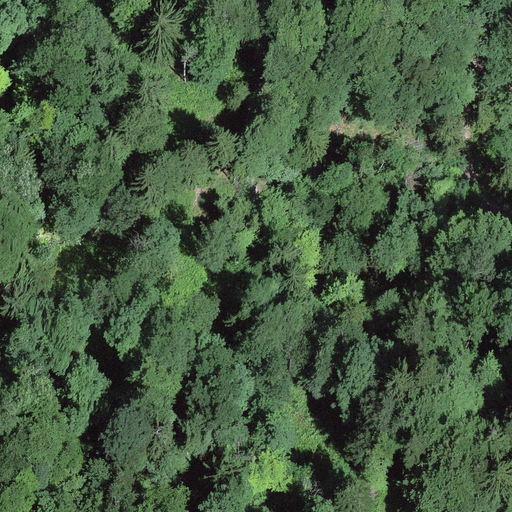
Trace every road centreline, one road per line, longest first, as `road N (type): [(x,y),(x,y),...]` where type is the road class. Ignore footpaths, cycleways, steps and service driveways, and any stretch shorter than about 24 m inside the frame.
road 1 (track): [(384,511),(277,438),(176,266),(176,108),(96,0)]
road 2 (track): [(511,214),(496,209),(468,164),(471,81),(511,1)]
